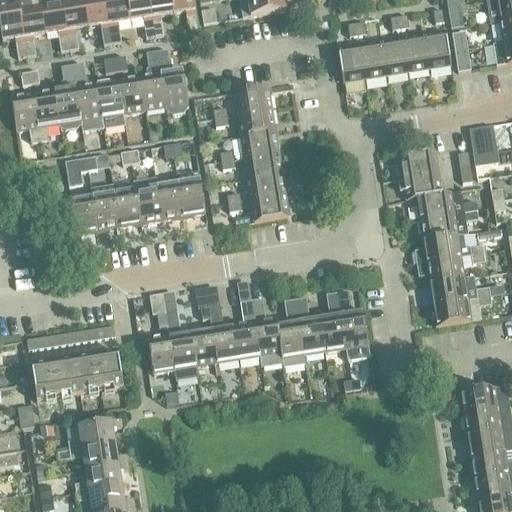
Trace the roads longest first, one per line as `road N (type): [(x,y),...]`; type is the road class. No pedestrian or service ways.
road 1 (residential): [(13,305),(382,249)]
road 2 (residential): [(511,361),(404,375),(382,249)]
road 3 (residential): [(352,135),(511,110)]
